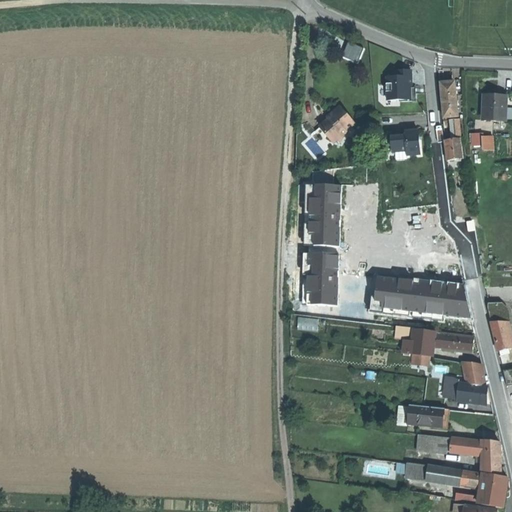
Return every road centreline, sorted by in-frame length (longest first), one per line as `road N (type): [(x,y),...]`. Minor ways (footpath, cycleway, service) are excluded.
road 1 (track): [(293,511),(279,283),(304,5)]
road 2 (residential): [(304,5),(421,57),(511,66)]
road 3 (track): [(115,0),(304,5)]
road 4 (residential): [(511,455),(471,280)]
